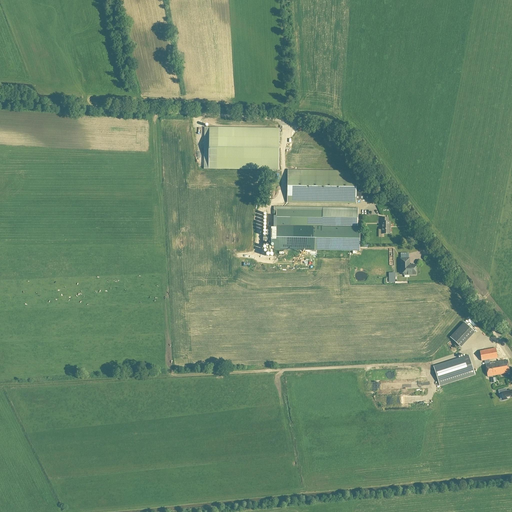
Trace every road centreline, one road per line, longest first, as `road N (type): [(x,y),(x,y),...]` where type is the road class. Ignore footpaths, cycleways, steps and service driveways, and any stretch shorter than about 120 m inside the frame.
road 1 (unclassified): [(511,356),(334,124),(0,102)]
road 2 (unknown): [(288,117),(282,192),(261,211),(258,255)]
